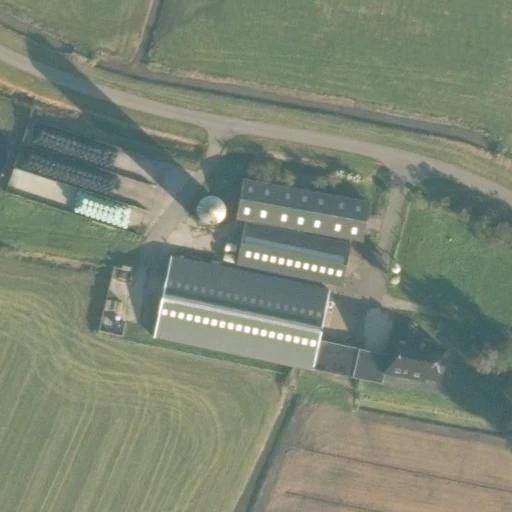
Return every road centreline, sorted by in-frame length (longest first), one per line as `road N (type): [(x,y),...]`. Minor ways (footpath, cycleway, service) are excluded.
road 1 (unclassified): [(511,200),(352,147),(129,104),(0,56)]
road 2 (unknown): [(402,160),(366,338)]
